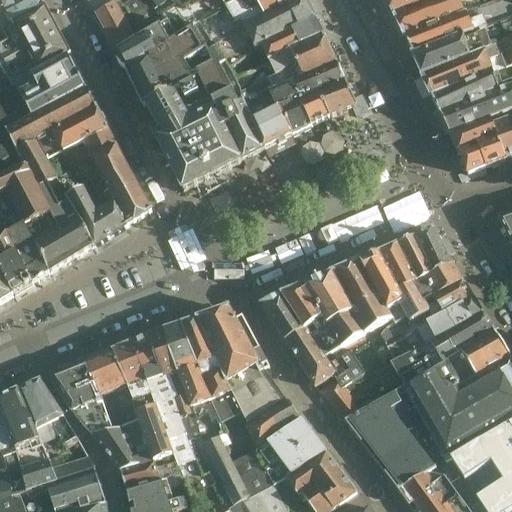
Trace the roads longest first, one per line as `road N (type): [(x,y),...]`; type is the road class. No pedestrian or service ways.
road 1 (residential): [(57,0),(176,218),(214,265)]
road 2 (residential): [(214,265),(378,494)]
road 3 (residential): [(214,265),(433,179)]
road 4 (residential): [(0,359),(214,265)]
road 5 (residential): [(433,179),(339,0)]
road 6 (residential): [(113,511),(107,472),(44,381)]
